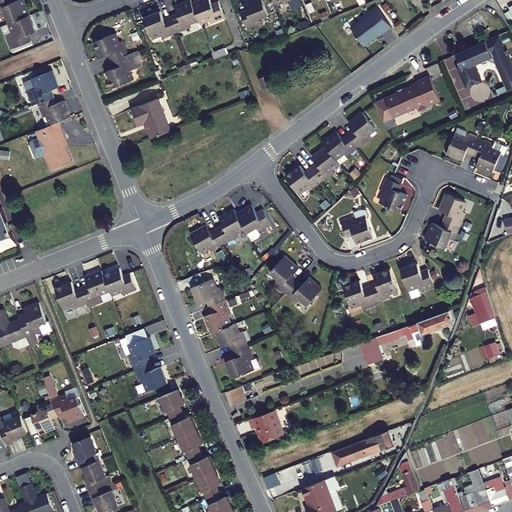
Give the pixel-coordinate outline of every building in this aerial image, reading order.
[(208,6),(205,0),(204,0),(189,6),(197,24),(197,25),(205,22),(207,27),(222,21),(216,6),(209,9),(208,6)] [(263,15),(256,0),(245,0),(240,2),(242,8),(243,12),(236,14),(242,29),(257,23),(255,18),(263,15)] [(405,0),(409,8),(417,5),(415,0),(405,0)] [(190,32),(188,27),(197,24),(189,6),(189,5),(173,11),(175,17),(177,20),(170,23),(175,38),(190,32)] [(348,32),(361,49),(376,38),(376,39),(388,30),(374,11),(348,32)] [(158,38),(160,43),(175,38),(170,23),(163,26),(161,22),(159,16),(143,22),(150,41),(158,38)] [(11,24),(15,33),(10,35),(15,49),(32,42),(29,35),(31,35),(36,33),(29,17),(11,24)] [(117,47),(114,39),(95,47),(101,63),(107,60),(110,59),(113,66),(128,60),(122,45),(117,47)] [(511,75),(498,42),(454,61),(459,72),(456,74),(464,94),(479,88),(472,72),(485,67),(494,71),(504,93),(506,98),(511,95),(511,75)] [(223,55),(221,48),(208,53),(211,60),(223,55)] [(141,65),(137,56),(128,60),(113,66),(116,73),(112,74),(106,77),(113,92),(132,85),(129,77),(139,73),(136,67),(141,65)] [(35,79),(39,87),(28,91),(34,106),(39,104),(52,99),(50,93),(61,89),(54,71),(35,79)] [(266,76),(258,80),(262,89),(264,87),(270,85),(266,76)] [(395,93),(397,96),(385,101),(391,115),(402,110),(404,115),(416,110),(418,115),(428,111),(427,108),(426,106),(431,104),(432,106),(440,103),(429,79),(411,87),(412,89),(405,92),(404,90),(395,93)] [(506,98),(504,93),(494,97),(496,102),(506,98)] [(144,121),(151,137),(170,129),(157,97),(131,107),(137,124),(144,121)] [(65,101),(55,106),(52,99),(39,104),(45,119),(51,117),(53,124),(60,122),(72,117),(65,101)] [(404,115),(402,110),(391,115),(393,120),(404,115)] [(354,132),(356,135),(350,140),(360,152),(372,143),(369,139),(376,133),(363,117),(350,127),(354,132)] [(65,134),(60,122),(53,124),(37,131),(52,170),(72,162),(62,135),(65,134)] [(463,152),(470,156),(476,141),(461,135),(459,139),(451,136),(443,155),(458,162),(461,156),(463,152)] [(342,141),(338,137),(324,147),(327,151),(339,168),(341,170),(348,164),(347,162),(360,152),(350,140),(344,145),(342,141)] [(476,141),(470,156),(476,159),(475,162),(472,168),(488,175),(496,156),(501,158),(504,151),(492,145),(490,148),(476,141)] [(332,173),(339,168),(327,151),(313,162),(317,167),(319,170),(313,174),(323,187),(335,177),(332,173)] [(341,170),(339,168),(332,173),(335,177),(343,171),(341,170)] [(307,192),(310,196),(323,187),(313,174),(307,179),(305,176),(301,171),(287,181),(300,197),(307,192)] [(398,187),(383,180),(377,195),(381,197),(378,204),(396,213),(404,198),(398,195),(394,194),(398,187)] [(359,193),(354,187),(350,190),(355,196),(359,193)] [(447,216),(444,223),(459,230),(465,215),(460,213),(464,205),(445,197),(438,212),(444,215),(447,216)] [(469,207),(464,205),(460,213),(465,215),(469,207)] [(257,212),(242,220),(248,231),(257,247),(261,245),(261,244),(262,244),(262,243),(263,242),(263,241),(263,240),(263,239),(262,239),(276,230),(268,217),(262,221),(260,217),(257,212)] [(242,220),(238,213),(222,222),(225,228),(227,231),(220,235),(228,248),(242,240),(240,236),(248,231),(242,220)] [(0,216),(0,255),(13,250),(0,216)] [(359,222),(358,217),(342,222),(348,237),(355,235),(356,238),(358,244),(374,239),(368,219),(359,222)] [(459,230),(444,223),(441,230),(438,228),(432,226),(425,242),(444,250),(447,242),(452,244),(459,230)] [(511,235),(506,223),(497,227),(502,239),(511,235)] [(228,248),(220,235),(214,238),(212,235),(209,230),(194,238),(204,256),(212,252),(214,256),(228,248)] [(285,298),(295,286),(289,281),(292,278),(296,273),(283,262),(270,278),(276,283),(273,287),(285,298)] [(428,288),(423,274),(416,276),(415,272),(413,266),(397,272),(404,291),(412,289),(413,294),(428,288)] [(122,273),(106,279),(114,298),(122,295),(124,300),(139,294),(133,280),(126,282),(125,279),(122,273)] [(93,290),(86,292),(91,307),(93,311),(115,303),(114,298),(106,279),(105,274),(89,280),(91,286),(93,290)] [(374,291),(367,294),(372,309),(387,303),(385,298),(393,295),(386,276),(370,282),(373,288),(374,291)] [(211,303),(214,310),(228,304),(222,289),(217,291),(214,283),(207,286),(203,277),(192,282),(202,307),(207,304),(211,303)] [(472,289),(479,308),(472,310),(476,323),(494,316),(482,281),(475,284),(472,289)] [(301,291),(295,286),(285,298),(297,308),(301,304),(307,309),(321,294),(308,283),(304,288),(301,291)] [(91,307),(86,292),(79,295),(77,291),(75,286),(59,292),(66,311),(74,308),(76,313),(91,307)] [(372,309),(367,294),(360,296),(358,293),(356,287),(340,293),(347,312),(355,309),(357,314),(372,309)] [(228,304),(214,310),(216,317),(213,318),(207,321),(213,336),(218,335),(232,329),(229,321),(234,319),(228,304)] [(7,307),(4,308),(10,322),(12,321),(7,307)] [(0,309),(0,320),(2,325),(0,326),(0,345),(1,347),(16,341),(18,345),(22,347),(34,343),(24,317),(12,321),(10,322),(4,308),(0,309)] [(444,313),(405,327),(413,349),(421,346),(418,337),(448,326),(444,313)] [(232,329),(218,335),(223,350),(229,348),(233,347),(235,354),(250,348),(244,333),(240,335),(237,327),(232,329)] [(134,370),(148,364),(146,357),(149,356),(155,353),(149,337),(130,345),(133,353),(128,355),(134,370)] [(483,345),(488,358),(501,353),(496,340),(483,345)] [(250,348),(235,354),(238,361),(234,362),(229,364),(235,380),(254,373),(251,365),(256,363),(250,348)] [(306,361),(308,369),(336,361),(334,353),(306,361)] [(151,371),(148,364),(134,370),(140,385),(144,383),(148,390),(167,383),(161,367),(155,369),(151,371)] [(104,383),(110,395),(138,382),(132,370),(104,383)] [(74,398),(72,393),(63,397),(62,393),(59,386),(58,387),(53,374),(48,376),(57,399),(63,414),(70,411),(71,415),(73,420),(89,414),(82,395),(74,398)] [(248,385),(228,393),(233,407),(254,400),(248,385)] [(78,386),(62,393),(63,397),(72,393),(74,398),(82,395),(78,386)] [(166,420),(178,414),(176,407),(180,405),(174,391),(156,398),(166,420)] [(42,405),(44,410),(36,413),(43,430),(44,432),(59,426),(57,420),(56,417),(63,414),(57,399),(42,405)] [(275,410),(250,419),(253,428),(256,427),(262,442),(284,434),(275,410)] [(43,430),(36,413),(29,416),(36,433),(43,430)] [(175,440),(193,431),(186,418),(181,420),(178,414),(166,420),(175,440)] [(9,422),(11,426),(3,429),(9,444),(16,441),(15,438),(20,437),(32,432),(26,416),(9,422)] [(0,430),(0,452),(10,449),(9,444),(3,429),(0,430)] [(394,446),(388,429),(330,451),(336,468),(394,446)] [(184,459),(197,453),(194,447),(199,445),(193,431),(175,440),(184,459)] [(98,452),(92,436),(75,443),(79,454),(81,459),(79,460),(82,468),(85,466),(102,460),(103,459),(100,451),(98,452)] [(194,479),(212,471),(205,458),(200,460),(197,453),(184,459),(194,479)] [(407,484),(382,494),(378,505),(420,488),(407,454),(402,456),(399,464),(407,484)] [(108,475),(102,460),(85,466),(90,476),(92,482),(89,483),(91,490),(107,484),(113,481),(110,474),(108,475)] [(203,499),(216,493),(213,487),(218,485),(212,471),(194,479),(203,499)] [(470,476),(477,496),(472,498),(477,510),(493,504),(485,484),(481,472),(470,476)] [(273,473),(261,478),(264,485),(276,480),(273,473)] [(511,481),(504,485),(501,478),(485,484),(493,504),(511,496),(511,481)] [(34,482),(31,483),(37,497),(40,496),(34,482)] [(330,511),(319,482),(297,490),(304,507),(300,509),(301,511),(330,511)] [(24,511),(48,511),(57,509),(50,492),(40,496),(37,497),(31,483),(24,486),(29,500),(21,503),(22,507),(24,511)] [(113,489),(109,491),(107,484),(91,490),(94,497),(97,496),(99,501),(103,511),(120,506),(113,489)] [(444,510),(441,505),(434,508),(435,511),(466,511),(461,497),(459,492),(446,496),(451,508),(444,510)] [(209,511),(228,511),(230,511),(224,497),(219,500),(216,493),(203,499),(209,511)] [(471,511),(473,511),(467,495),(461,497),(466,511),(471,511)] [(5,497),(2,498),(7,511),(8,511),(11,511),(5,497)] [(24,511),(22,507),(11,511),(8,511),(7,511),(2,498),(0,498),(0,511),(24,511)]
